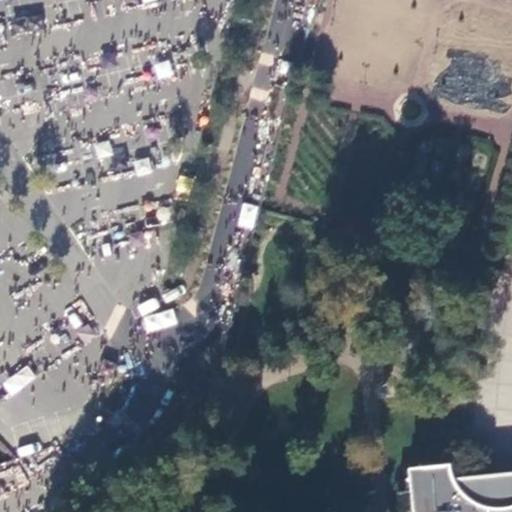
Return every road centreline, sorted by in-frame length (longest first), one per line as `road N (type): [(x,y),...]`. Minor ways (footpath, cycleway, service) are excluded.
road 1 (unclassified): [(149,361),(206,310),(292,0)]
road 2 (unclassified): [(0,152),(111,329),(149,361)]
road 3 (unclassified): [(7,511),(127,423),(149,361)]
